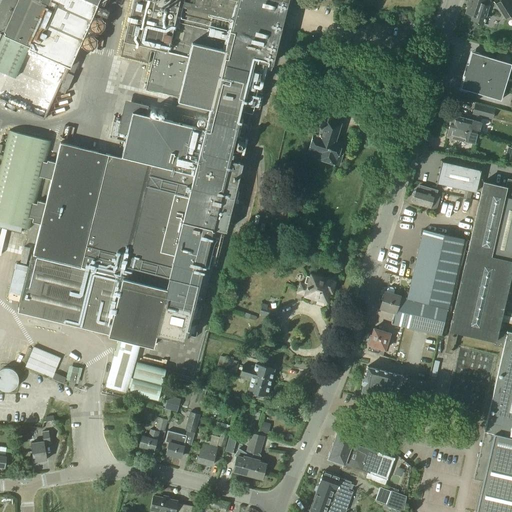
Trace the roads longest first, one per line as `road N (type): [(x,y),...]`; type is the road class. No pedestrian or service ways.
road 1 (residential): [(278,507),(358,317),(452,0)]
road 2 (residential): [(278,507),(142,472),(25,484)]
road 3 (unknown): [(0,119),(53,124),(85,107),(117,0)]
road 4 (unknown): [(95,405),(91,345),(0,314)]
